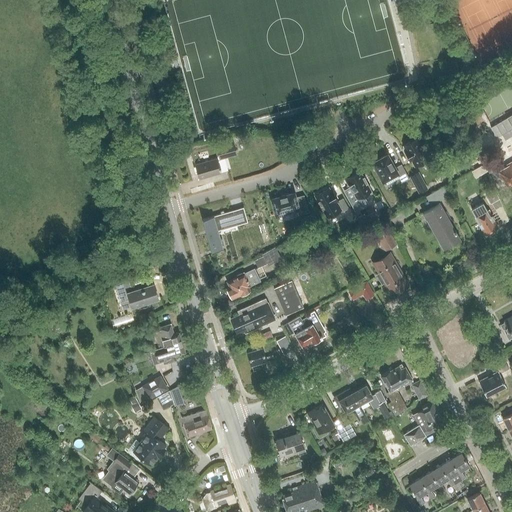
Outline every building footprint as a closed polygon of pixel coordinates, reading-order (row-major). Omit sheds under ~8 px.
[(508,166),(499,171),(507,185),(511,181),(511,113),(507,117),(511,125),(511,161),(507,164),(508,166)] [(417,139),(404,146),(406,149),(404,150),(410,161),(412,160),(415,166),(428,158),(417,139)] [(215,149),(218,158),(236,152),(233,143),(215,149)] [(387,155),(380,159),(373,163),(383,180),(396,173),(401,182),(409,178),(401,164),(394,168),(387,155)] [(216,158),(194,164),(198,179),(220,173),(216,158)] [(485,163),(489,173),(497,168),(498,168),(493,160),(492,159),(485,163)] [(352,177),(346,181),(355,196),(348,199),(355,210),(367,203),(363,195),(370,191),(366,183),(367,182),(364,176),(363,177),(359,171),(351,175),(352,177)] [(418,172),(410,177),(420,193),(428,189),(418,172)] [(445,185),(425,196),(431,206),(450,195),(445,185)] [(328,188),(315,195),(327,217),(340,210),(341,212),(348,208),(343,198),(338,201),(331,190),(330,191),(328,188)] [(308,212),(304,196),(295,198),(294,193),(272,199),(276,215),(297,209),(299,215),(308,212)] [(484,235),(497,228),(494,222),(495,221),(489,209),(487,210),(482,202),(471,209),(475,217),(474,218),(484,235)] [(442,242),(446,240),(449,246),(452,244),(453,244),(459,241),(458,241),(460,240),(439,203),(422,213),(425,219),(429,217),(442,242)] [(232,211),(202,219),(212,252),(223,248),(217,228),(236,222),(232,211)] [(364,214),(357,218),(362,227),(369,223),(364,214)] [(382,221),(371,227),(378,239),(375,241),(382,253),(397,244),(382,221)] [(262,255),(251,262),(254,267),(255,269),(260,266),(266,262),(268,265),(280,258),(274,247),(261,253),(262,255)] [(389,254),(373,263),(379,273),(376,275),(381,284),(384,282),(390,293),(396,289),(397,292),(402,289),(401,287),(406,283),(389,254)] [(265,275),(260,266),(255,269),(254,267),(243,272),(242,272),(235,275),(236,277),(227,281),(230,287),(227,288),(228,289),(226,290),(229,297),(231,296),(232,298),(249,290),(247,286),(259,280),(258,279),(265,275)] [(153,284),(132,290),(128,278),(114,284),(120,302),(126,300),(126,302),(129,303),(130,302),(131,306),(139,304),(140,306),(142,307),(145,306),(147,304),(146,301),(158,298),(153,284)] [(273,287),(284,314),(303,306),(291,279),(273,287)] [(366,281),(348,291),(353,300),(363,294),(366,299),(374,295),(366,281)] [(235,310),(237,315),(230,318),(237,333),(245,329),(246,331),(273,319),(263,298),(235,310)] [(288,321),(282,324),(288,335),(294,332),(302,347),(312,341),(312,342),(313,341),(316,342),(320,340),(320,338),(325,335),(326,334),(325,331),(326,330),(314,309),(310,311),(311,313),(301,319),(299,315),(288,321)] [(511,315),(503,321),(504,323),(500,325),(502,329),(505,329),(507,331),(506,335),(508,339),(511,337),(511,344),(511,345),(511,315)] [(51,328),(60,326),(58,318),(50,320),(51,328)] [(155,334),(159,348),(159,349),(182,342),(179,332),(174,334),(171,324),(158,328),(157,327),(148,329),(150,336),(155,334)] [(284,336),(276,341),(280,350),(289,345),(284,336)] [(114,338),(117,348),(123,346),(121,338),(118,338),(117,337),(114,338)] [(164,363),(176,360),(175,355),(185,352),(182,342),(159,349),(159,348),(149,351),(154,365),(163,362),(164,363)] [(261,348),(247,352),(250,364),(260,361),(261,364),(274,360),(273,354),(264,356),(261,348)] [(129,358),(122,360),(125,367),(132,364),(129,358)] [(497,371),(478,381),(485,395),(487,395),(488,397),(495,393),(494,391),(505,385),(499,373),(508,369),(504,360),(494,365),(497,371)] [(387,403),(393,414),(405,407),(395,390),(411,381),(404,368),(400,370),(398,366),(397,367),(396,366),(391,368),(392,370),(389,372),(388,370),(379,375),(388,390),(385,392),(390,402),(387,403)] [(161,375),(143,386),(152,400),(169,390),(161,375)] [(427,394),(419,379),(411,384),(418,398),(427,394)] [(365,384),(351,392),(358,404),(368,399),(373,409),(377,406),(384,418),(389,416),(382,402),(380,403),(374,394),(371,395),(365,384)] [(170,392),(158,398),(165,410),(174,405),(171,395),(170,392)] [(171,395),(174,405),(175,407),(184,404),(180,392),(171,395)] [(346,395),(344,392),(336,396),(345,412),(351,408),(358,421),(361,420),(363,424),(368,421),(358,404),(351,392),(346,395)] [(134,412),(141,409),(137,401),(130,405),(134,412)] [(410,445),(425,436),(434,431),(445,425),(432,401),(421,407),(423,410),(412,415),(417,425),(403,434),(410,445)] [(307,412),(304,414),(303,416),(306,422),(309,422),(312,421),(315,426),(312,428),(311,430),(316,438),(319,439),(327,434),(328,430),(331,429),(329,427),(333,425),(321,404),(307,412)] [(502,417),(508,430),(511,427),(511,407),(502,413),(504,416),(502,417)] [(206,409),(182,417),(188,436),(212,428),(206,409)] [(147,432),(133,451),(151,464),(158,456),(159,457),(165,448),(164,447),(166,445),(159,440),(168,427),(154,416),(144,430),(147,432)] [(349,423),(342,427),(349,438),(355,434),(349,423)] [(342,442),(349,438),(342,427),(336,430),(342,442)] [(282,434),(283,437),(275,439),(280,454),(296,448),(298,453),(306,451),(298,429),(282,434)] [(461,452),(449,460),(457,473),(461,480),(465,477),(461,470),(469,466),(461,452)] [(113,488),(119,492),(123,488),(129,492),(130,491),(132,491),(134,488),(134,486),(138,481),(129,475),(130,474),(124,470),(131,462),(119,453),(108,467),(110,469),(103,479),(113,487),(113,488)] [(447,479),(451,486),(455,484),(451,477),(457,473),(449,460),(439,466),(447,479)] [(429,472),(437,486),(441,492),(445,490),(440,483),(447,479),(439,466),(429,472)] [(430,490),(437,486),(429,472),(418,478),(426,492),(430,499),(434,496),(430,490)] [(424,502),(420,496),(426,492),(418,478),(409,484),(417,497),(416,497),(420,505),(424,502)] [(292,488),(293,491),(281,495),(286,511),(291,511),(299,510),(299,511),(303,511),(324,505),(315,480),(292,488)] [(102,491),(103,492),(104,492),(89,481),(91,483),(79,498),(89,506),(84,511),(113,511),(96,499),(102,491)] [(206,494),(202,498),(206,510),(216,506),(216,505),(235,498),(231,485),(206,493),(206,494)] [(466,498),(472,510),(485,504),(479,492),(466,498)]
